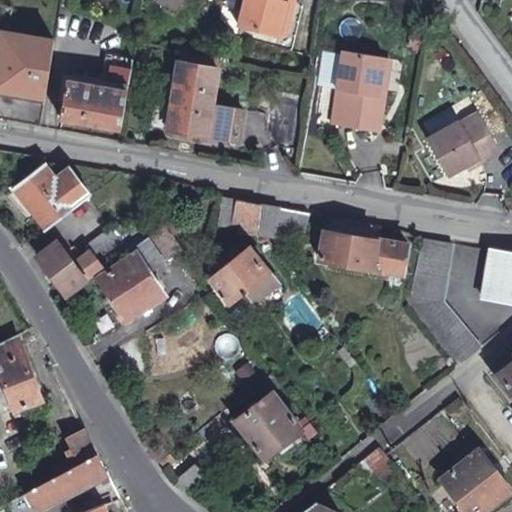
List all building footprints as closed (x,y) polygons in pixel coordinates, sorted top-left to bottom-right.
[(295,0),(244,0),(238,23),(280,34),(288,2),(295,3),(295,0)] [(295,3),(288,2),(280,34),(286,36),(295,3)] [(54,38),(3,30),(0,45),(0,89),(44,97),(54,38)] [(384,56),(343,49),(336,86),(344,86),(338,123),(380,129),(385,93),(379,92),(384,56)] [(133,58),(105,51),(101,76),(69,71),(60,118),(122,129),(133,58)] [(392,58),(384,56),(379,92),(385,93),(392,58)] [(219,66),(179,59),(167,127),(240,140),(244,108),(214,103),(219,66)] [(344,86),(336,86),(330,121),(338,123),(344,86)] [(481,114),(477,107),(460,117),(464,123),(481,114)] [(500,150),(481,114),(464,123),(460,117),(428,136),(449,172),(463,164),(479,155),(482,161),(500,150)] [(482,161),(479,155),(463,164),(467,169),(482,161)] [(55,177),(42,162),(12,186),(34,213),(46,228),(87,195),(89,194),(67,167),(55,177)] [(275,235),(279,207),(248,202),(221,196),(217,222),(230,224),(231,220),(240,221),(239,230),(275,235)] [(308,213),(279,207),(275,235),(303,240),(308,213)] [(376,225),(323,216),(316,259),(403,274),(409,242),(375,236),(376,225)] [(132,249),(150,235),(136,218),(121,228),(116,221),(110,226),(127,249),(129,251),(132,249)] [(163,224),(150,235),(132,249),(135,253),(99,277),(128,321),(151,304),(167,293),(150,269),(179,249),(163,224)] [(110,226),(100,233),(117,256),(127,249),(110,226)] [(117,256),(100,233),(86,243),(90,248),(80,255),(71,244),(64,248),(57,239),(37,253),(66,292),(117,256)] [(452,242),(421,237),(409,303),(457,365),(479,346),(443,300),(452,242)] [(278,282),(248,245),(231,259),(227,255),(213,265),(217,270),(210,276),(229,300),(244,288),(255,301),(278,282)] [(511,252),(489,248),(481,295),(511,300),(511,252)] [(42,397),(16,331),(0,339),(0,399),(9,396),(14,408),(42,397)] [(213,340),(223,357),(239,349),(229,331),(213,340)] [(511,361),(511,352),(488,371),(493,377),(498,372),(511,361)] [(237,368),(245,382),(260,374),(252,360),(237,368)] [(511,361),(498,372),(511,389),(511,361)] [(256,400),(272,388),(279,382),(271,372),(248,390),(246,391),(256,400)] [(272,388),(256,400),(233,417),(264,457),(300,429),(302,428),(296,419),(272,388)] [(302,428),(310,421),(304,414),(296,419),(302,428)] [(310,421),(302,428),(300,429),(309,440),(319,432),(310,421)] [(56,471),(95,450),(83,426),(66,436),(73,450),(50,463),(56,471)] [(385,453),(378,445),(364,456),(378,474),(392,462),(385,453)] [(479,511),(511,488),(478,446),(441,476),(445,482),(469,511),(479,511)] [(106,472),(95,450),(56,471),(24,488),(36,510),(106,472)] [(169,450),(164,454),(172,464),(177,460),(169,450)] [(172,464),(164,454),(158,458),(166,469),(172,464)] [(378,474),(364,456),(355,463),(370,480),(378,474)] [(203,473),(193,462),(173,478),(183,489),(203,473)] [(26,501),(20,490),(4,500),(10,511),(26,501)] [(338,511),(314,501),(301,511),(303,511),(338,511)] [(106,511),(103,502),(80,511),(106,511)]
